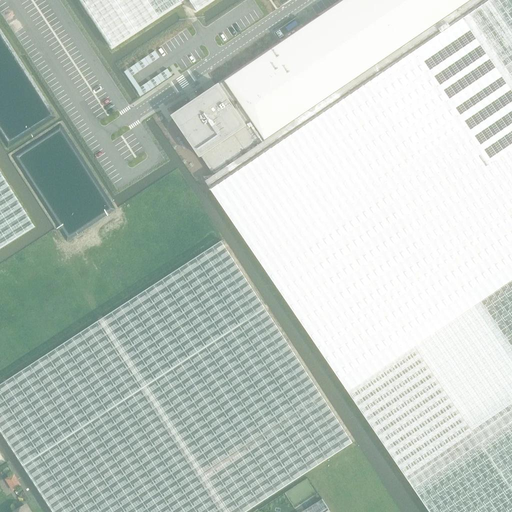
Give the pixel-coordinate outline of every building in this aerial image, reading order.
[(80,0),(111,47),(179,2),(188,16),(212,0),(80,0)] [(342,0),(172,116),(212,175),(206,179),(210,186),(483,0),(342,0)] [(511,511),(511,0),(483,0),(210,186),(203,191),(421,511),(511,511)] [(0,247),(34,227),(0,173),(0,247)] [(0,430),(53,511),(244,511),(352,442),(309,377),(221,241),(0,383),(0,430)] [(322,499),(302,511),(325,511),(326,511),(329,510),(322,499)]
